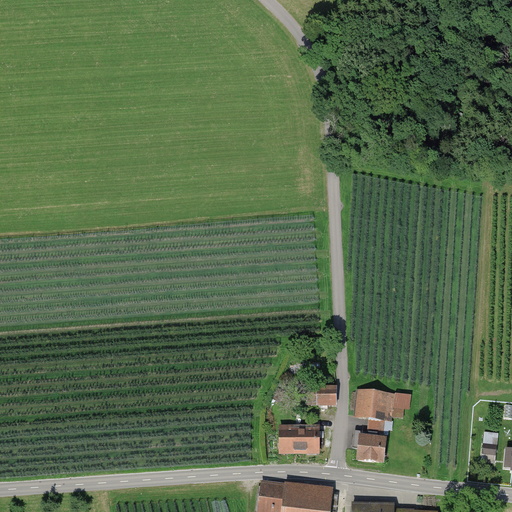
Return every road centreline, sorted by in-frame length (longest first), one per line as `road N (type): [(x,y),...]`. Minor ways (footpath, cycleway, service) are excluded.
road 1 (unclassified): [(336,475),(343,409),(325,95),(311,51),(267,0)]
road 2 (tertiary): [(0,490),(336,475)]
road 3 (tertiary): [(336,475),(511,495)]
